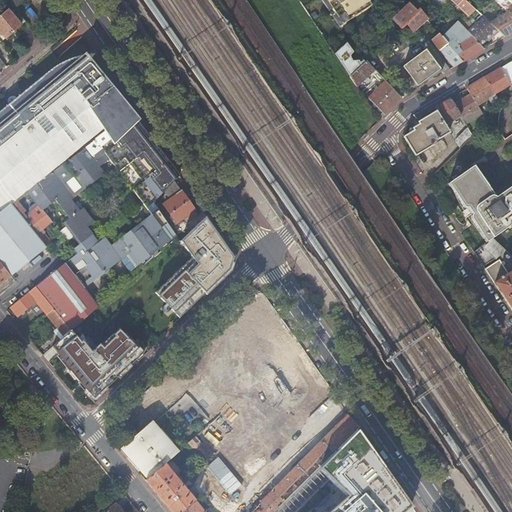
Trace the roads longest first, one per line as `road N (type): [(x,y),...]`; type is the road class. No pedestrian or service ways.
road 1 (secondary): [(86,2),(261,262)]
road 2 (secondary): [(261,262),(435,511)]
road 3 (residential): [(87,431),(261,262)]
road 4 (residential): [(384,133),(511,328)]
road 5 (residential): [(261,262),(384,133)]
road 6 (residential): [(511,47),(411,107),(384,133)]
road 7 (residential): [(87,431),(0,323)]
